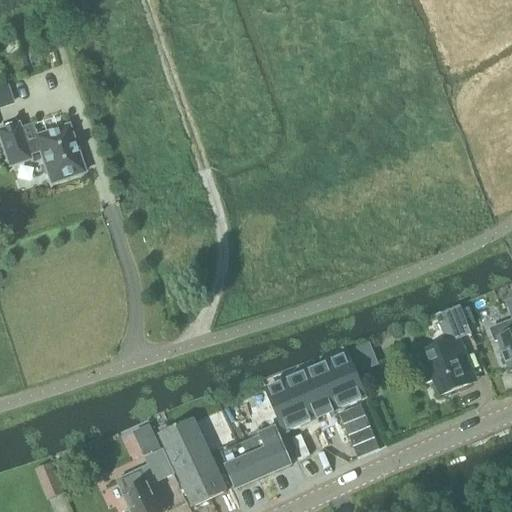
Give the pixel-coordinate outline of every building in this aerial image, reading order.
[(18,126),(0,132),(0,143),(9,169),(30,162),(29,156),(39,153),(50,187),(84,175),(68,128),(35,139),(36,143),(25,146),(18,126)] [(427,368),(420,371),(425,386),(433,383),(440,398),(471,385),(467,374),(473,372),(460,341),(472,336),(460,308),(436,318),(445,343),(421,353),(427,368)] [(511,322),(505,325),(489,331),(494,345),(498,344),(510,374),(511,373),(511,322)] [(369,345),(349,353),(358,376),(378,368),(369,345)] [(265,391),(285,436),(333,416),(346,445),(376,432),(362,403),(366,401),(346,356),(265,391)] [(195,422),(162,437),(194,510),(227,495),(195,422)] [(278,440),(223,464),(235,493),(291,469),(278,440)] [(149,468),(117,483),(130,511),(160,511),(155,500),(158,499),(151,485),(156,483),(157,484),(174,476),(163,453),(146,461),(149,468)]
